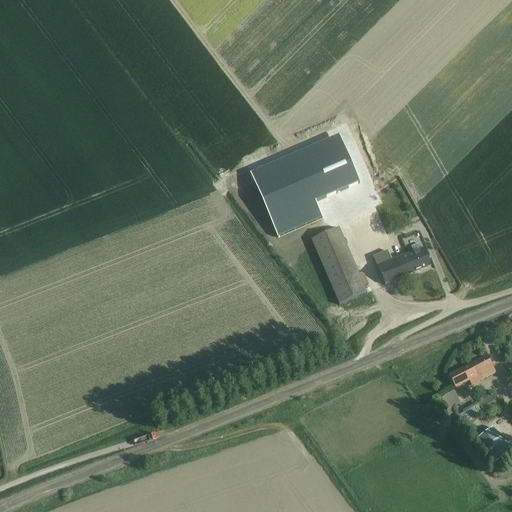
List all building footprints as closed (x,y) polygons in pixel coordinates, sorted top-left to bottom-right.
[(340,308),(368,296),(340,232),(312,244),(340,308)] [(374,242),(376,253),(393,249),(390,238),(374,242)] [(414,254),(392,262),(388,252),(374,258),(385,286),(431,268),(424,250),(422,250),(420,245),(412,248),(414,254)] [(473,384),(478,381),(491,375),(491,374),(495,372),(487,357),(448,377),(455,389),(471,380),(473,384)] [(440,398),(435,401),(445,416),(461,408),(446,378),(434,386),(440,398)] [(493,394),(478,404),(453,420),(460,431),(500,405),(493,394)] [(495,466),(511,454),(494,428),(477,439),(495,466)]
